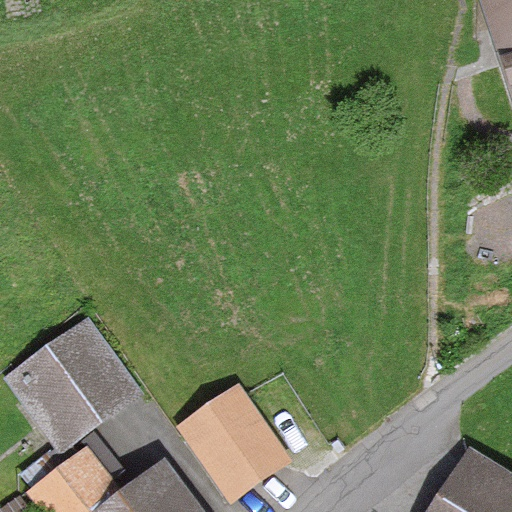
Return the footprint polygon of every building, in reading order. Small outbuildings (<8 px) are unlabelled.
[(511,0),(484,0),(492,23),(511,16),(511,0)] [(511,16),(492,23),(511,86),(511,16)] [(87,320),(8,375),(61,449),(139,393),(87,320)] [(179,426),(223,490),(274,455),(230,391),(179,426)] [(27,490),(44,511),(199,511),(161,462),(122,492),(85,445),(27,490)] [(427,511),(511,511),(511,471),(475,445),(427,511)]
